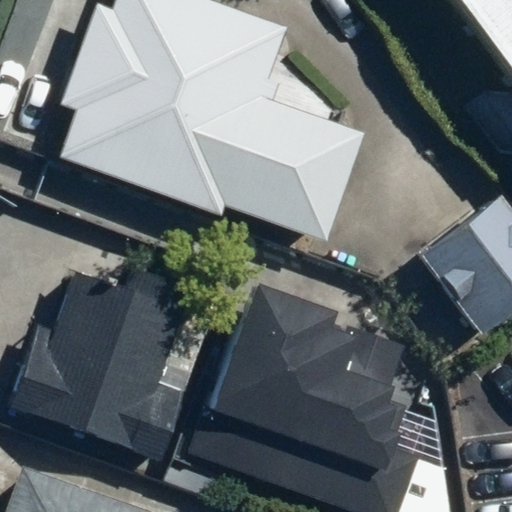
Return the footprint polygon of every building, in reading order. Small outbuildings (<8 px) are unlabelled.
[(118,0),(118,2),(112,0),(100,0),(68,96),(83,102),(67,150),(230,207),(233,196),(334,232),(369,125),(269,88),(291,19),(234,0),(118,0)] [(511,0),(494,0),(511,23),(511,0)] [(511,307),(511,190),(509,187),(428,246),(489,324),(511,307)] [(198,281),(138,259),(134,278),(82,259),(58,325),(43,321),(22,395),(36,403),(94,418),(174,450),(191,385),(213,327),(191,313),(198,281)] [(349,297),(268,270),(226,396),(200,440),(380,511),(401,511),(425,448),(407,441),(412,417),(401,413),(408,391),(398,386),(404,373),(398,370),(411,337),(370,323),(343,314),(349,297)] [(152,511),(156,501),(28,458),(9,511),(0,507),(0,511),(152,511)]
